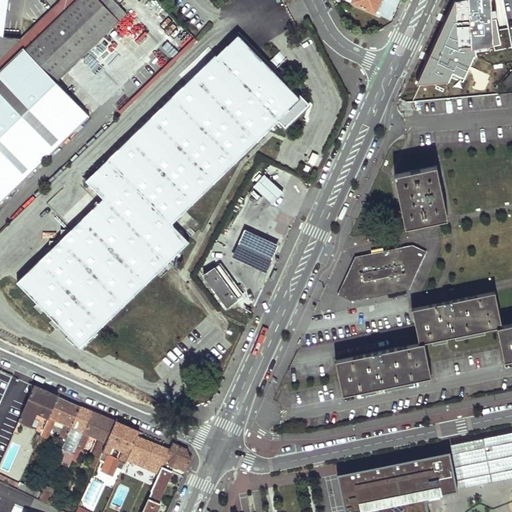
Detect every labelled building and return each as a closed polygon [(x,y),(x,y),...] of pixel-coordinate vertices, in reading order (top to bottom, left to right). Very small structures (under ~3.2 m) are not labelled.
[(0,56),(0,68),(23,46),(56,80),(118,19),(100,0),(58,0),(20,38),(0,56)] [(353,0),(353,2),(375,12),(381,0),(353,0)] [(451,0),(414,82),(465,78),(479,51),(504,47),(496,0),(451,0)] [(216,51),(234,69),(252,51),(234,34),(216,51)] [(0,56),(20,38),(2,35),(0,35),(0,56)] [(118,109),(122,113),(198,39),(194,36),(118,109)] [(0,201),(89,115),(56,80),(23,46),(0,68),(0,201)] [(91,162),(81,172),(87,178),(216,51),(212,47),(94,161),(91,162)] [(19,281),(81,346),(190,240),(172,221),(279,117),(285,123),(307,102),(255,48),(252,51),(234,69),(216,51),(87,178),(105,197),(19,281)] [(305,165),(302,170),(308,173),(311,167),(305,165)] [(447,218),(436,165),(394,174),(399,199),(405,227),(437,220),(447,218)] [(254,186),(273,204),(283,192),(265,175),(254,186)] [(242,234),(234,250),(255,260),(268,266),(276,250),(260,242),(242,234)] [(408,289),(425,252),(411,246),(355,257),(347,276),(339,294),(354,300),(408,289)] [(209,280),(228,304),(244,292),(220,262),(198,278),(202,285),(209,280)] [(511,322),(502,325),(495,291),(427,305),(413,308),(420,342),(336,360),(343,394),(353,392),(431,376),(428,361),(424,341),(434,339),(449,336),(497,326),(501,344),(501,346),(505,361),(511,358),(511,322)] [(35,385),(18,421),(26,426),(34,409),(43,412),(36,430),(41,432),(58,395),(47,390),(35,385)] [(41,432),(37,441),(44,444),(45,444),(48,438),(47,438),(56,418),(65,422),(53,449),(60,452),(72,426),(81,405),(69,400),(58,395),(41,432)] [(81,405),(72,426),(78,429),(71,447),(73,448),(72,451),(65,449),(62,456),(71,460),(74,454),(76,449),(93,411),(87,408),(81,405)] [(93,411),(76,449),(77,449),(78,447),(81,449),(85,442),(86,442),(89,434),(99,439),(93,455),(94,456),(90,465),(95,467),(99,458),(117,421),(105,416),(93,411)] [(117,421),(99,458),(104,461),(103,463),(117,469),(118,467),(122,469),(124,465),(137,435),(139,431),(128,426),(117,421)] [(137,435),(124,465),(128,467),(130,461),(158,473),(162,466),(163,463),(170,449),(137,435)] [(37,441),(34,448),(41,451),(44,444),(37,441)] [(498,441),(469,447),(473,469),(502,464),(498,441)] [(170,449),(163,463),(166,465),(166,463),(186,471),(187,467),(191,458),(187,448),(173,442),(170,449)] [(339,463),(340,473),(402,462),(400,452),(339,463)] [(454,476),(449,453),(340,475),(347,511),(353,510),(428,495),(456,489),(455,483),(458,484),(458,476),(454,476)] [(71,460),(70,461),(75,464),(79,456),(74,454),(71,460)] [(117,469),(103,463),(100,470),(113,476),(117,469)] [(141,511),(154,511),(159,503),(156,501),(171,470),(162,466),(158,473),(150,490),(151,490),(141,511)] [(0,479),(17,487),(18,483),(0,474),(0,479)] [(42,492),(19,481),(18,483),(17,487),(39,498),(42,492)] [(42,492),(39,498),(51,505),(53,500),(56,495),(48,492),(43,489),(42,492)] [(428,495),(353,510),(353,511),(428,511),(428,510),(427,502),(428,495)] [(53,500),(51,505),(67,511),(75,511),(76,511),(53,500)]
